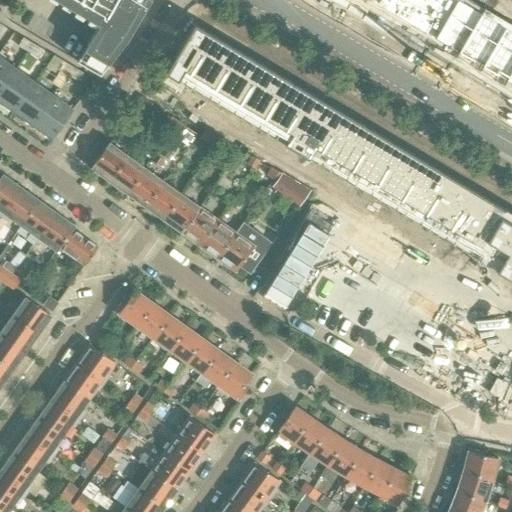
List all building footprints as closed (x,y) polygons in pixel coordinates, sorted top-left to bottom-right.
[(55,0),(98,25),(86,45),(83,50),(107,64),(117,52),(116,52),(125,41),(126,41),(149,0),(55,0)] [(367,0),(511,84),(511,30),(459,0),(367,0)] [(511,211),(196,22),(173,61),(292,133),(285,144),(309,158),(315,147),(502,259),(495,270),(511,280),(511,211)] [(18,46),(28,52),(33,44),(22,38),(18,46)] [(33,44),(28,52),(38,58),(43,50),(33,44)] [(0,90),(16,69),(0,57),(0,90)] [(88,68),(99,74),(107,65),(93,57),(88,68)] [(72,67),(62,61),(57,69),(67,75),(72,67)] [(72,67),(67,75),(77,81),(82,73),(72,67)] [(0,90),(0,103),(13,112),(34,82),(16,69),(0,90)] [(34,82),(13,112),(31,126),(53,95),(34,82)] [(159,84),(151,94),(164,103),(172,94),(159,84)] [(53,95),(31,126),(51,139),(72,109),(53,95)] [(137,106),(145,112),(150,103),(145,99),(140,100),(137,106)] [(165,126),(172,130),(178,121),(170,116),(165,126)] [(178,121),(172,130),(180,135),(187,140),(193,131),(178,121)] [(200,137),(199,137),(214,147),(219,138),(214,134),(205,129),(203,131),(200,137)] [(155,155),(162,160),(175,141),(168,136),(155,155)] [(219,138),(214,147),(228,156),(234,147),(227,143),(219,138)] [(109,142),(90,168),(107,181),(126,155),(109,143),(109,142)] [(126,155),(107,181),(126,194),(145,168),(136,162),(126,155)] [(145,168),(126,194),(145,207),(163,182),(145,168)] [(273,179),(277,172),(270,168),(266,174),(273,179)] [(276,181),(272,187),(299,205),(309,190),(281,173),(281,174),(276,181)] [(0,215),(19,186),(2,174),(0,176),(0,215)] [(163,182),(145,207),(162,220),(180,194),(163,182)] [(19,186),(0,215),(0,216),(7,221),(9,218),(18,224),(37,199),(19,186)] [(180,194),(162,220),(180,232),(198,207),(199,207),(194,204),(180,194)] [(28,236),(36,241),(56,213),(37,199),(18,224),(30,233),(28,236)] [(198,207),(180,232),(199,246),(217,221),(209,215),(198,207)] [(74,226),(56,213),(36,241),(44,246),(46,244),(55,251),(58,247),(59,247),(72,229),(74,226)] [(217,221),(199,246),(217,259),(235,233),(227,227),(227,228),(217,221)] [(72,229),(59,247),(84,265),(89,258),(92,254),(97,247),(72,229)] [(235,233),(217,259),(235,272),(239,266),(250,274),(259,260),(271,244),(260,236),(253,245),(244,239),(235,233)] [(0,280),(5,284),(12,275),(21,262),(25,257),(16,251),(12,257),(4,269),(0,266),(0,280)] [(12,275),(5,284),(13,289),(19,280),(12,275)] [(114,311),(135,326),(152,303),(134,290),(127,300),(123,298),(114,311)] [(25,297),(12,315),(38,333),(50,316),(25,297)] [(43,305),(51,311),(57,303),(49,297),(43,305)] [(135,326),(152,338),(168,315),(152,303),(135,326)] [(12,315),(0,331),(0,334),(24,352),(38,333),(12,315)] [(152,338),(168,349),(185,326),(168,315),(152,338)] [(168,349),(185,361),(201,338),(185,326),(168,349)] [(104,339),(97,333),(92,341),(99,346),(104,339)] [(0,361),(12,370),(24,352),(0,334),(0,361)] [(185,361),(201,373),(217,350),(201,338),(185,361)] [(89,344),(75,363),(103,383),(108,376),(105,374),(114,362),(89,344)] [(210,380),(217,385),(234,362),(217,350),(201,373),(197,378),(195,381),(204,388),(210,380)] [(123,364),(129,368),(135,361),(128,356),(123,364)] [(0,361),(0,386),(12,370),(0,361)] [(135,361),(129,368),(136,373),(142,365),(135,361)] [(234,362),(217,385),(238,400),(248,387),(244,385),(251,374),(234,362)] [(75,363),(64,380),(89,397),(96,387),(98,389),(103,383),(75,363)] [(155,387),(163,392),(168,385),(160,379),(155,387)] [(495,379),(487,392),(496,397),(504,384),(495,379)] [(64,380),(50,400),(78,420),(83,412),(80,410),(89,397),(64,380)] [(133,394),(128,401),(136,406),(141,399),(142,400),(150,387),(143,382),(135,394),(133,394)] [(168,385),(163,392),(169,397),(174,390),(168,385)] [(50,400),(37,417),(62,435),(70,424),(73,427),(78,420),(50,400)] [(136,406),(128,401),(123,408),(131,414),(136,406)] [(145,402),(140,409),(148,415),(153,408),(145,402)] [(187,410),(195,415),(202,420),(207,413),(193,403),(187,410)] [(275,433),(290,442),(308,417),(294,407),(275,433)] [(148,415),(140,409),(135,416),(143,422),(148,415)] [(189,414),(175,434),(202,453),(215,435),(190,417),(191,416),(189,414)] [(37,417),(24,435),(52,455),(58,448),(54,446),(62,435),(37,417)] [(294,442),(308,452),(324,429),(308,417),(290,442),(292,444),(294,442)] [(170,443),(163,453),(189,471),(202,453),(175,434),(162,425),(156,433),(170,443)] [(80,435),(92,444),(99,436),(87,427),(80,435)] [(115,445),(122,450),(131,438),(135,441),(138,435),(128,427),(115,445)] [(101,436),(111,443),(116,435),(107,429),(101,436)] [(319,459),(325,463),(341,440),(325,430),(324,429),(308,452),(309,453),(300,467),(307,472),(309,473),(319,459)] [(24,435),(11,453),(36,471),(44,460),(47,463),(52,455),(24,435)] [(95,448),(102,453),(110,443),(102,438),(95,448)] [(341,440),(325,463),(317,474),(327,480),(329,481),(336,470),(345,475),(359,451),(346,442),(341,440)] [(93,447),(88,454),(97,461),(102,454),(93,447)] [(464,468),(463,470),(492,481),(497,458),(483,455),(484,452),(468,448),(464,468)] [(348,477),(363,486),(377,460),(366,454),(359,451),(345,475),(348,477)] [(269,457),(262,452),(256,459),(264,464),(269,457)] [(11,453),(0,468),(0,472),(27,491),(32,484),(29,482),(36,471),(11,453)] [(141,465),(150,471),(156,462),(146,455),(143,453),(137,461),(140,463),(142,464),(141,465)] [(156,462),(150,471),(151,472),(176,489),(189,471),(163,453),(158,460),(156,462)] [(97,461),(88,454),(75,472),(84,478),(91,468),(92,468),(97,461)] [(106,457),(102,463),(110,470),(115,463),(106,457)] [(363,486),(379,494),(394,469),(377,460),(363,486)] [(271,469),(279,475),(284,468),(277,462),(271,469)] [(110,470),(102,463),(96,471),(105,478),(110,470)] [(254,463),(240,482),(268,502),(274,507),(280,499),(271,492),(279,481),(254,463)] [(394,469),(379,494),(378,496),(391,502),(395,504),(394,505),(396,506),(411,478),(394,469)] [(457,487),(456,490),(485,502),(492,481),(463,470),(457,487)] [(150,471),(137,489),(163,507),(176,489),(151,472),(150,471)] [(0,472),(0,500),(10,508),(18,496),(22,499),(27,491),(0,472)] [(89,481),(76,500),(84,506),(89,499),(92,501),(100,490),(89,481)] [(128,482),(116,500),(132,511),(159,511),(163,507),(137,489),(128,482)] [(240,482),(228,499),(246,511),(256,511),(260,506),(263,509),(268,502),(240,482)] [(67,483),(62,490),(72,497),(77,490),(67,483)] [(300,490),(305,494),(307,495),(312,488),(305,483),(300,490)] [(319,493),(312,488),(307,495),(312,499),(314,500),(319,493)] [(72,497),(62,490),(57,497),(67,504),(72,497)] [(449,507),(447,510),(452,511),(480,511),(484,503),(485,502),(456,490),(449,507)] [(303,511),(312,499),(307,495),(305,494),(294,510),(294,509),(291,511),(303,511)] [(497,506),(504,509),(505,509),(508,501),(499,498),(497,506)] [(246,511),(228,499),(218,511),(246,511)] [(0,511),(7,511),(10,508),(0,500),(0,511)] [(79,511),(84,506),(76,500),(70,507),(71,507),(78,511),(79,511)] [(109,511),(132,511),(116,500),(108,511),(109,511)] [(324,507),(330,511),(343,511),(344,511),(329,500),(324,507)]
